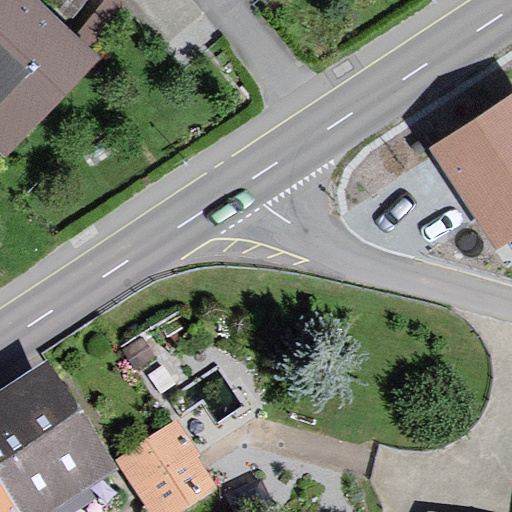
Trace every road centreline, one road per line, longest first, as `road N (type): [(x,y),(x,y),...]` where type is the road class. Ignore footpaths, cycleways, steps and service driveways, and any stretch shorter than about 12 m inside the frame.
road 1 (track): [(243,429),(421,478),(458,476),(484,460),(511,398)]
road 2 (residential): [(243,182),(262,205),(361,264),(511,305)]
road 3 (primary): [(243,182),(0,342)]
road 4 (primary): [(511,6),(317,133)]
road 5 (residential): [(220,0),(317,133)]
